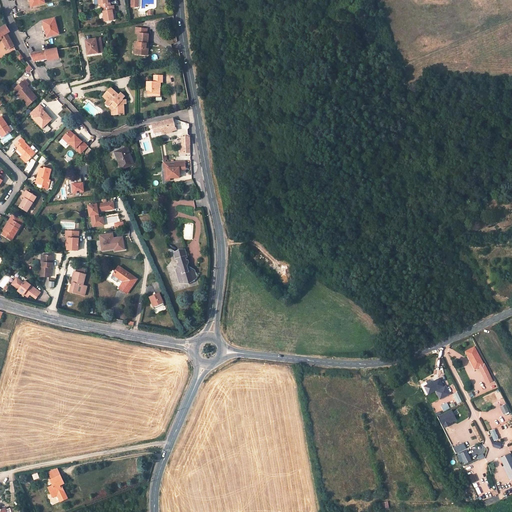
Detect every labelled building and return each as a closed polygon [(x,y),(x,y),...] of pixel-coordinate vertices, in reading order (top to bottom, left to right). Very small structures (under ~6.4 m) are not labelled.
[(99,0),(100,6),(102,5),(102,9),(105,9),(112,7),(111,4),(109,4),(108,0),(99,0)] [(115,11),(115,7),(112,7),(105,9),(106,13),(104,13),(106,23),(115,21),(114,15),(113,12),(115,11)] [(56,19),(44,22),(46,32),(47,32),(48,37),(59,35),(56,19)] [(6,26),(0,29),(0,40),(2,39),(7,48),(8,50),(14,46),(7,34),(10,32),(6,26)] [(136,55),(148,56),(148,47),(147,47),(146,47),(146,45),(148,45),(148,35),(146,35),(147,29),(136,29),(136,34),(139,34),(138,49),(136,48),(136,55)] [(103,48),(101,38),(86,41),(87,48),(88,47),(89,50),(88,50),(88,55),(99,53),(98,48),(103,48)] [(59,59),(57,49),(46,51),(33,53),(32,51),(30,52),(34,61),(47,59),(48,61),(59,59)] [(21,55),(17,58),(20,61),(20,60),(24,66),(25,65),(27,67),(29,65),(21,55)] [(162,76),(154,76),(154,82),(147,82),(147,90),(148,90),(148,96),(160,96),(160,89),(159,87),(159,85),(160,85),(160,82),(162,82),(162,76)] [(29,85),(25,81),(15,89),(19,94),(20,93),(22,96),(21,98),(28,107),(37,99),(32,93),(31,94),(29,92),(30,90),(27,87),(29,85)] [(112,103),(113,103),(112,105),(116,109),(116,115),(124,115),(124,105),(126,105),(126,100),(123,100),(123,99),(125,97),(121,93),(118,95),(111,88),(104,95),(108,99),(107,101),(105,103),(108,106),(112,103)] [(38,122),(43,127),(50,121),(48,119),(49,117),(42,109),(41,111),(38,107),(31,113),(34,117),(33,118),(38,123),(38,122)] [(0,129),(5,136),(12,132),(2,117),(0,118),(0,129)] [(152,124),(155,136),(166,133),(165,131),(171,129),(175,128),(173,119),(152,124)] [(179,121),(178,126),(188,130),(189,128),(188,124),(179,121)] [(81,154),(88,147),(82,141),(82,142),(69,131),(63,138),(81,154)] [(182,138),(182,145),(180,145),(181,153),(190,152),(190,136),(182,138)] [(29,161),(36,154),(24,142),(25,141),(22,138),(15,144),(19,148),(17,149),(23,155),(29,161)] [(127,148),(115,152),(122,169),(134,164),(127,148)] [(189,169),(188,161),(167,162),(167,170),(171,170),(172,178),(183,177),(183,173),(181,173),(181,169),(189,169)] [(41,168),(38,177),(40,177),(39,179),(37,180),(36,184),(43,185),(42,188),(48,189),(51,181),(49,181),(52,170),(45,169),(45,170),(41,168)] [(83,182),(71,183),(71,193),(84,193),(83,182)] [(24,199),(19,208),(27,213),(36,198),(26,191),(22,198),(24,199)] [(113,201),(87,205),(88,216),(90,216),(92,228),(105,226),(103,215),(101,216),(100,211),(115,209),(113,201)] [(14,238),(24,222),(13,215),(10,220),(11,221),(9,225),(11,226),(6,233),(4,232),(2,235),(7,238),(9,235),(14,238)] [(6,233),(11,226),(9,225),(11,221),(10,220),(3,231),(4,232),(6,233)] [(78,232),(66,233),(66,239),(67,240),(68,240),(68,244),(67,245),(67,248),(68,248),(68,252),(79,252),(78,232)] [(125,249),(123,236),(114,237),(113,233),(99,234),(101,252),(125,249)] [(187,257),(185,249),(174,252),(176,259),(177,259),(178,266),(176,270),(180,282),(196,278),(194,270),(188,271),(186,266),(187,266),(188,263),(187,257)] [(41,267),(40,276),(50,277),(51,268),(52,268),(53,264),(51,264),(52,256),(43,255),(43,267),(41,267)] [(137,279),(119,266),(113,274),(120,279),(120,278),(124,281),(123,282),(124,282),(119,288),(127,293),(137,279)] [(76,272),(74,272),(72,283),(73,283),(72,286),(71,286),(70,292),(83,295),(86,286),(83,285),(86,275),(84,275),(76,272)] [(23,283),(17,278),(12,284),(18,290),(17,291),(23,295),(24,295),(27,297),(30,295),(36,299),(40,293),(25,281),(23,283)] [(148,297),(153,307),(164,302),(159,292),(148,297)] [(487,369),(481,371),(490,390),(496,387),(487,369)] [(434,387),(439,399),(450,395),(446,383),(434,387)] [(457,392),(452,394),(458,405),(462,402),(457,392)] [(495,392),(483,397),(485,404),(491,402),(492,403),(498,401),(495,392)] [(443,411),(450,408),(447,402),(440,405),(443,411)] [(504,416),(510,413),(506,404),(500,407),(504,416)] [(444,427),(457,421),(452,410),(439,416),(444,427)] [(494,441),(499,439),(495,429),(490,431),(494,441)] [(466,449),(463,442),(460,444),(454,432),(448,435),(456,453),(466,449)] [(463,461),(464,465),(472,461),(467,450),(456,456),(460,463),(463,461)] [(511,456),(510,453),(499,458),(509,481),(511,479),(511,456)] [(52,479),(61,476),(58,469),(49,473),(52,479)] [(472,483),(477,481),(474,474),(469,476),(472,483)] [(52,479),(51,480),(53,487),(48,489),(51,494),(53,494),(54,497),(63,493),(60,486),(61,485),(64,484),(61,476),(52,479)]
